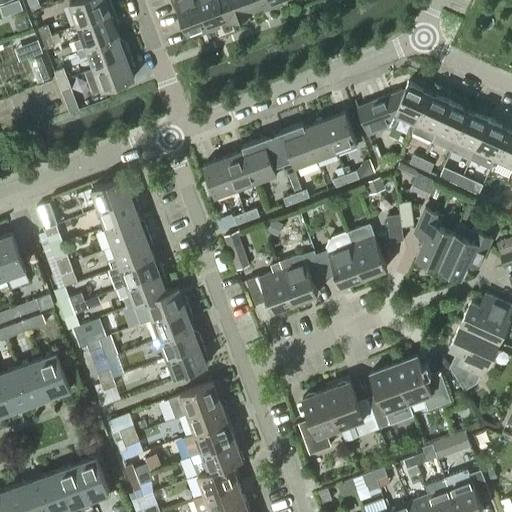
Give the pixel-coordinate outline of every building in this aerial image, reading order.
[(78,23),(114,10),(110,0),(73,0),(70,1),(78,23)] [(206,30),(210,29),(199,0),(175,0),(187,31),(201,26),(206,30)] [(199,0),(210,29),(214,27),(215,20),(228,16),(222,0),(199,0)] [(222,0),(228,16),(228,18),(252,9),(251,7),(248,0),(222,0)] [(8,2),(0,4),(0,6),(3,15),(11,12),(8,2)] [(78,23),(83,36),(73,40),(77,48),(118,33),(114,23),(119,21),(114,10),(78,23)] [(41,37),(50,34),(46,23),(37,26),(41,37)] [(121,42),(118,33),(77,48),(80,57),(89,53),(94,66),(130,52),(126,41),(121,42)] [(50,34),(41,37),(45,47),(54,43),(50,34)] [(37,39),(27,43),(32,54),(41,51),(37,39)] [(135,64),(130,52),(94,66),(85,70),(93,91),(102,88),(134,76),(130,66),(135,64)] [(57,80),(66,76),(62,66),(53,70),(57,80)] [(66,76),(57,80),(61,90),(70,86),(66,76)] [(415,123),(429,92),(423,90),(410,81),(408,80),(404,88),(357,105),(367,133),(394,123),(398,115),(415,123)] [(431,140),(450,99),(435,95),(429,92),(415,123),(411,131),(431,140)] [(451,149),(468,110),(462,107),(450,99),(431,140),(451,149)] [(345,110),(327,117),(324,118),(336,149),(356,141),(345,110)] [(451,149),(470,158),(489,117),(474,113),(468,110),(451,149)] [(494,159),(508,128),(502,125),(489,117),(470,158),(490,167),(494,159)] [(336,149),(324,118),(305,125),(316,156),(336,149)] [(303,121),(272,132),(286,167),(316,156),(305,125),(303,121)] [(511,130),(508,128),(494,159),(511,167),(511,130)] [(272,132),(255,139),(242,143),(244,148),(255,179),(286,167),(272,132)] [(224,155),(236,186),(255,179),(244,148),(224,155)] [(419,166),(423,157),(413,153),(409,161),(419,166)] [(215,194),(233,187),(236,186),(224,155),(203,163),(215,194)] [(423,157),(419,166),(429,171),(433,162),(423,157)] [(356,168),(347,171),(344,172),(348,181),(359,176),(356,168)] [(414,180),(433,187),(437,176),(418,169),(414,180)] [(459,184),(463,175),(452,171),(448,179),(459,184)] [(348,181),(344,172),(333,177),(336,185),(348,181)] [(99,207),(135,193),(132,185),(127,183),(124,175),(91,187),(99,207)] [(463,175),(459,184),(469,188),(473,180),(463,175)] [(379,176),(365,181),(370,192),(383,187),(379,176)] [(295,191),(298,200),(309,195),(306,187),(295,191)] [(298,200),(295,191),(283,196),(286,204),(298,200)] [(135,193),(99,207),(106,226),(138,213),(135,206),(137,201),(135,193)] [(511,198),(511,197),(497,203),(507,208),(511,198)] [(410,199),(398,201),(400,212),(401,225),(413,223),(410,199)] [(56,222),(56,223),(58,222),(50,200),(36,205),(44,227),(56,222)] [(438,265),(449,241),(454,230),(441,224),(443,214),(425,205),(414,230),(425,235),(416,255),(438,265)] [(245,210),(248,218),(259,214),(256,206),(245,210)] [(236,223),(245,219),(248,218),(245,210),(233,215),(236,223)] [(401,225),(400,212),(387,214),(390,240),(403,238),(401,225)] [(113,245),(123,241),(149,231),(146,224),(141,221),(138,213),(106,226),(111,241),(113,245)] [(272,216),(268,217),(266,224),(267,228),(276,232),(282,220),(272,216)] [(351,241),(363,275),(386,266),(370,221),(347,230),(351,241)] [(454,230),(449,241),(438,265),(461,275),(470,255),(481,260),(492,236),(458,221),(454,230)] [(51,246),(63,241),(56,223),(56,222),(44,227),(45,229),(47,235),(51,246)] [(45,229),(38,232),(59,287),(65,284),(61,273),(58,265),(55,256),(51,246),(47,235),(45,229)] [(0,235),(0,258),(6,275),(26,267),(16,241),(12,230),(0,235)] [(363,275),(351,241),(347,230),(329,236),(326,245),(327,248),(316,252),(325,277),(336,272),(340,284),(363,275)] [(123,241),(113,245),(117,256),(109,259),(112,267),(153,252),(150,244),(152,239),(149,231),(123,241)] [(237,233),(224,237),(237,270),(249,266),(237,233)] [(297,251),(278,258),(282,267),(295,301),(318,292),(313,281),(325,277),(316,252),(313,246),(302,251),(297,251)] [(511,261),(511,248),(500,253),(504,264),(511,261)] [(67,252),(55,256),(58,265),(70,261),(67,252)] [(153,252),(112,267),(109,268),(116,287),(127,283),(163,270),(160,262),(155,260),(153,252)] [(282,267),(278,258),(268,261),(272,271),(259,275),(258,274),(246,278),(255,303),(267,298),(272,309),(295,301),(282,267)] [(70,261),(58,265),(61,273),(73,269),(70,261)] [(167,290),(167,289),(164,282),(166,277),(163,270),(127,283),(131,294),(124,297),(127,305),(134,302),(134,303),(146,299),(145,298),(167,290)] [(145,298),(146,299),(152,317),(189,304),(186,296),(181,294),(178,285),(167,289),(167,290),(145,298)] [(72,303),(84,299),(81,290),(69,295),(72,303)] [(460,322),(499,340),(509,316),(507,315),(511,304),(489,294),(484,305),(471,299),(460,322)] [(69,295),(57,299),(61,308),(72,303),(69,295)] [(18,306),(21,315),(41,308),(37,299),(18,306)] [(88,307),(84,299),(72,303),(76,311),(88,307)] [(72,303),(61,308),(64,316),(76,311),(72,303)] [(160,336),(192,324),(190,316),(192,311),(189,304),(152,317),(160,336)] [(0,312),(0,316),(2,322),(21,315),(18,306),(0,312)] [(23,322),(26,330),(46,323),(43,314),(23,322)] [(4,328),(7,337),(26,330),(23,322),(4,328)] [(499,340),(460,322),(449,346),(463,352),(459,358),(449,364),(464,388),(476,381),(481,373),(486,362),(488,363),(499,340)] [(195,332),(192,324),(160,336),(152,339),(155,347),(163,344),(167,355),(203,342),(200,334),(195,332)] [(87,342),(99,337),(107,334),(104,326),(84,333),(87,342)] [(99,337),(87,342),(90,350),(102,345),(99,337)] [(203,342),(167,355),(174,375),(207,363),(204,355),(206,350),(203,342)] [(37,359),(51,394),(70,387),(57,351),(37,359)] [(394,362),(408,400),(422,394),(427,408),(451,399),(441,374),(427,379),(417,353),(394,362)] [(18,366),(31,402),(51,394),(37,359),(18,366)] [(408,400),(394,362),(370,370),(378,392),(368,396),(379,426),(399,419),(394,405),(408,400)] [(0,372),(0,376),(12,409),(31,402),(18,366),(0,372)] [(101,380),(113,375),(110,368),(98,372),(101,380)] [(113,375),(101,380),(104,388),(116,384),(113,375)] [(0,413),(12,409),(0,376),(0,413)] [(350,378),(326,387),(340,425),(345,439),(379,426),(368,396),(358,399),(350,378)] [(176,416),(188,412),(220,399),(213,380),(169,396),(176,416)] [(340,425),(326,387),(316,391),(313,390),(306,392),(305,395),(302,396),(310,417),(298,421),(310,452),(331,444),(326,431),(340,425)] [(188,412),(195,431),(228,419),(220,399),(188,412)] [(191,454),(235,438),(228,419),(195,431),(183,435),(191,454)] [(122,436),(136,431),(133,423),(113,431),(116,438),(122,436)] [(464,429),(448,435),(454,451),(470,445),(464,429)] [(139,439),(136,431),(122,436),(116,438),(120,449),(126,447),(125,444),(139,439)] [(231,461),(242,457),(235,438),(191,454),(197,473),(209,469),(231,461)] [(423,450),(413,454),(417,463),(426,459),(437,455),(432,442),(421,445),(423,450)] [(417,463),(413,454),(403,458),(406,467),(417,463)] [(77,462),(90,498),(110,491),(96,455),(77,462)] [(138,474),(152,469),(148,460),(135,465),(138,474)] [(130,477),(138,474),(135,465),(134,461),(125,465),(130,477)] [(209,469),(197,473),(205,492),(238,480),(231,461),(209,469)] [(489,461),(483,463),(489,478),(495,476),(489,461)] [(57,469),(71,505),(90,498),(77,462),(57,469)] [(373,469),(376,478),(387,474),(383,465),(373,469)] [(444,475),(448,485),(458,511),(475,511),(481,511),(484,510),(480,499),(491,494),(481,467),(468,472),(466,467),(444,475)] [(38,476),(51,511),(53,511),(71,505),(57,469),(38,476)] [(152,469),(138,474),(141,481),(155,476),(152,469)] [(366,482),(376,478),(373,469),(353,476),(357,488),(367,484),(366,482)] [(142,484),(141,481),(138,474),(130,477),(134,488),(142,484)] [(19,484),(29,511),(51,511),(38,476),(19,484)] [(199,511),(209,511),(245,499),(238,480),(205,492),(193,496),(199,511)] [(0,490),(0,491),(7,511),(29,511),(19,484),(0,490)] [(458,511),(448,485),(428,492),(435,511),(458,511)] [(318,489),(323,501),(332,498),(327,486),(318,489)] [(435,511),(428,492),(407,500),(411,511),(435,511)] [(511,508),(511,495),(500,500),(504,511),(511,508)] [(249,511),(245,499),(209,511),(249,511)] [(411,511),(407,500),(387,507),(389,511),(411,511)] [(146,511),(150,511),(160,509),(157,501),(144,506),(146,511)]
